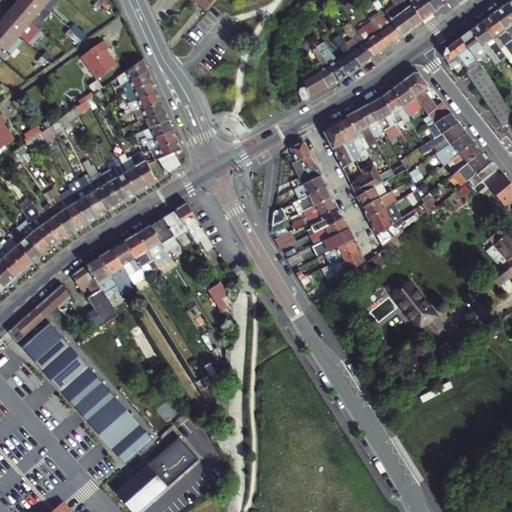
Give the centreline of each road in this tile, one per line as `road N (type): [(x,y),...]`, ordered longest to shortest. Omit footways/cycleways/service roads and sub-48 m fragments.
road 1 (secondary): [(419,511),(222,189)]
road 2 (secondary): [(0,315),(81,248),(205,173)]
road 3 (residential): [(124,0),(205,173)]
road 4 (residential): [(219,165),(141,0)]
road 5 (residential): [(419,46),(511,163)]
road 6 (residential): [(371,252),(304,120)]
road 7 (secondary): [(304,120),(419,46)]
